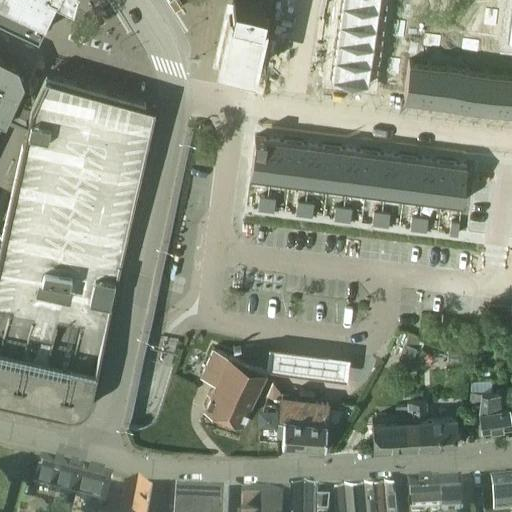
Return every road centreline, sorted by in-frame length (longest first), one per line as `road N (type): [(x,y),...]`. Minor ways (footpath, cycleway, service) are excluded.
road 1 (residential): [(100,454),(159,469),(279,472),(511,455)]
road 2 (residential): [(100,454),(178,92)]
road 3 (residential): [(511,157),(292,128)]
road 4 (residential): [(292,128),(308,0)]
road 5 (residential): [(292,128),(232,120),(178,92)]
